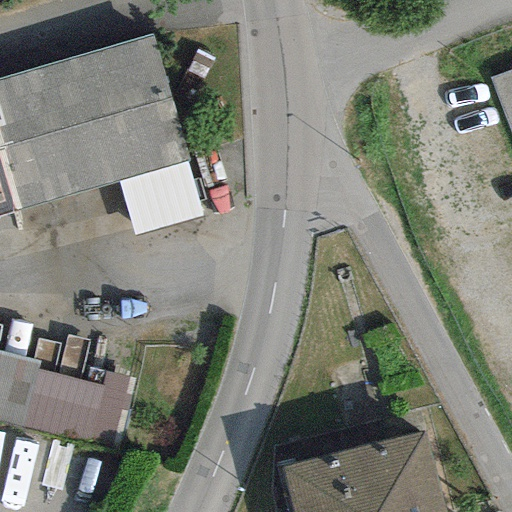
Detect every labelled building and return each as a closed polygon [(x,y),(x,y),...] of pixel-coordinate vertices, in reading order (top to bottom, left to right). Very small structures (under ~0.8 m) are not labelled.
[(0,79),(0,215),(114,181),(185,160),(186,161),(149,36),(0,79)] [(511,78),(494,84),(511,139),(511,78)] [(131,238),(202,218),(185,160),(114,181),(131,238)] [(0,420),(116,449),(133,379),(103,372),(100,385),(37,369),(39,363),(30,361),(0,353),(0,420)] [(444,511),(423,430),(281,467),(292,511),(444,511)]
